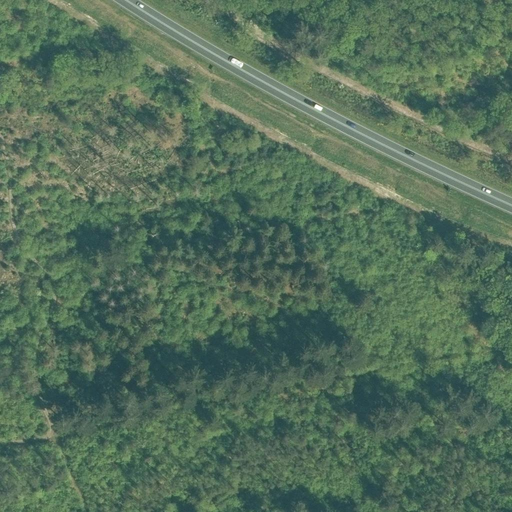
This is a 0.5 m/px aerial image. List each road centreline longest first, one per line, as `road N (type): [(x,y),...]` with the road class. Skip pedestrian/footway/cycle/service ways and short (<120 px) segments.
road 1 (track): [(511,335),(53,437)]
road 2 (trunk): [(511,205),(312,109),(125,0)]
road 3 (track): [(0,132),(14,230),(54,285),(34,358),(53,437)]
